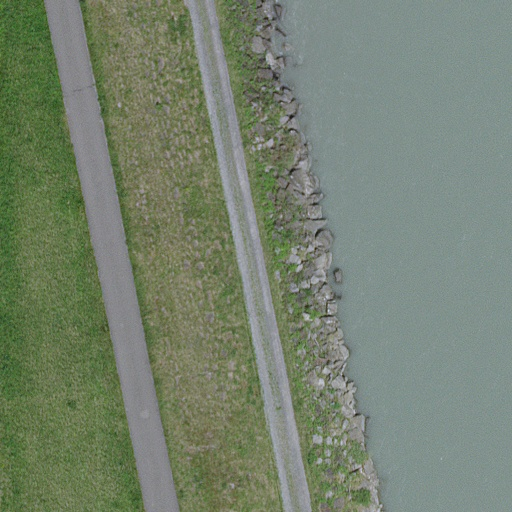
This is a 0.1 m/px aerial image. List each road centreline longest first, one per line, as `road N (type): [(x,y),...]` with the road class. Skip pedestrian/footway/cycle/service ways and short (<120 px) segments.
road 1 (track): [(59,0),(161,511)]
road 2 (track): [(200,0),(297,511)]
